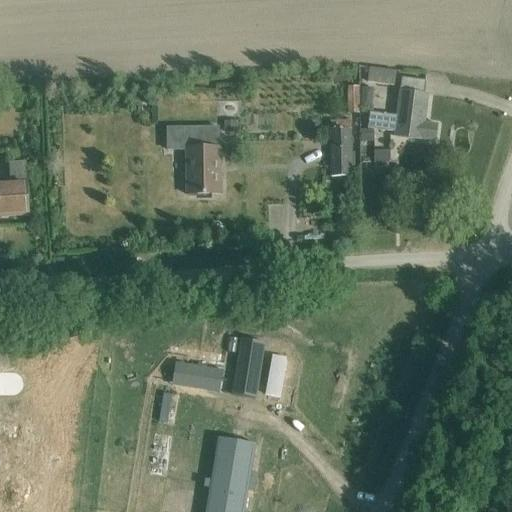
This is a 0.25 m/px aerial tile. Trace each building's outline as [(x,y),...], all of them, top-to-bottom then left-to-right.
[(394,73),(369,69),(367,82),(393,86),(394,73)] [(425,82),(401,79),(396,117),(369,113),(366,129),(394,133),(393,137),(434,143),(436,126),(424,124),(427,96),(423,95),(425,82)] [(358,114),(358,87),(347,87),(347,114),(358,114)] [(236,121),(222,120),(222,133),(236,133),(236,121)] [(350,122),(330,122),(330,178),(351,178),(350,122)] [(219,126),(166,128),(166,150),(185,149),(186,196),(220,195),(219,149),(219,126)] [(372,130),(359,130),(359,142),(373,142),(372,130)] [(389,150),(373,150),(373,162),(389,162),(389,150)] [(0,185),(0,217),(27,216),(24,164),(9,165),(10,185),(0,185)] [(240,340),(237,354),(261,358),(264,344),(240,340)] [(206,392),(218,394),(222,372),(174,364),(172,382),(207,388),(206,392)] [(233,382),(231,396),(254,400),(257,386),(233,382)] [(209,490),(205,511),(243,511),(253,455),(216,449),(210,482),(209,490)]
